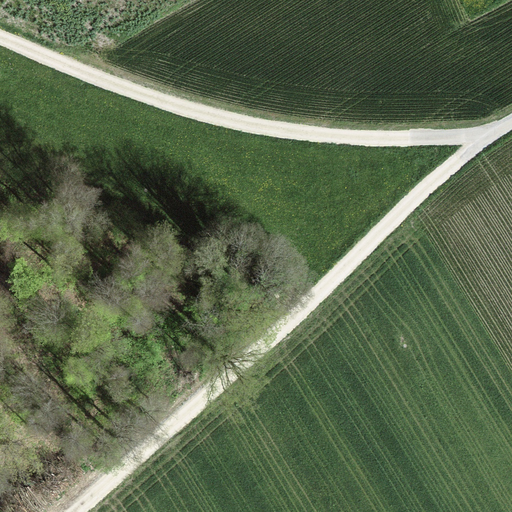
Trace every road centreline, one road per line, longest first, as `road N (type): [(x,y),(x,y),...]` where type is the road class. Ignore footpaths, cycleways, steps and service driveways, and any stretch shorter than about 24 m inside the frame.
road 1 (track): [(485,136),(408,200),(310,305),(67,511)]
road 2 (track): [(0,43),(110,91),(273,131),(390,140),(485,136)]
